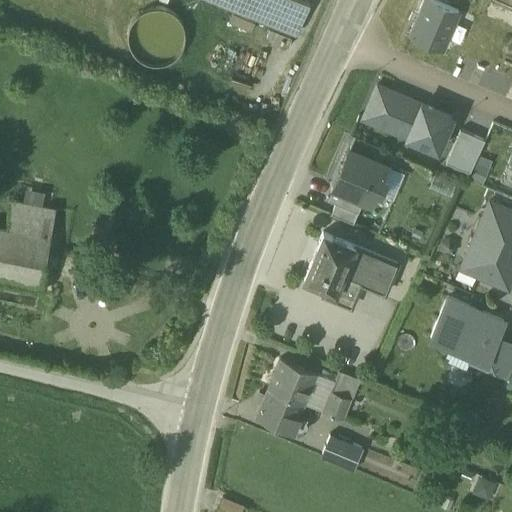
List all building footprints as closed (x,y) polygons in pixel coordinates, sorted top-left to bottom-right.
[(238,0),(215,0),(235,8),(238,0)] [(309,1),(304,0),(238,0),(235,8),(296,33),(309,1)] [(458,9),(436,0),(424,0),(410,35),(442,48),(458,9)] [(184,45),(186,34),(184,23),(177,13),(168,7),(157,5),(146,8),(137,14),(130,23),(128,34),(131,45),(137,55),(147,61),(158,63),(169,61),(178,54),(184,45)] [(421,102),(386,87),(376,83),(362,117),(406,136),(421,102)] [(451,115),(421,102),(406,136),(437,149),(451,115)] [(484,138),(460,128),(445,161),(452,164),(469,171),(484,138)] [(349,145),(339,167),(381,185),(391,162),(349,145)] [(486,166),(476,162),(470,176),(480,180),(486,166)] [(339,167),(330,190),(372,207),(381,185),(339,167)] [(56,206),(13,198),(8,225),(51,233),(56,206)] [(511,273),(511,209),(489,200),(461,266),(507,285),(511,273)] [(8,225),(0,223),(0,279),(36,287),(35,291),(39,292),(51,233),(8,225)] [(356,243),(323,229),(303,277),(327,287),(325,291),(353,303),(362,282),(342,274),(356,243)] [(398,261),(356,243),(342,274),(362,282),(385,292),(398,261)] [(503,319),(447,295),(430,336),(472,354),(469,359),(484,365),(503,319)] [(315,372),(280,357),(267,387),(303,402),(315,372)] [(358,378),(338,370),(334,380),(330,390),(350,398),(358,378)] [(315,372),(303,402),(322,410),(334,380),(315,372)] [(303,402),(267,387),(255,416),(296,433),(304,430),(307,424),(303,416),(298,414),(303,402)] [(350,398),(330,390),(322,410),(341,418),(350,398)] [(363,447),(329,433),(320,455),(353,469),(363,447)] [(490,497),(497,480),(476,472),(470,490),(490,497)] [(239,511),(243,505),(223,497),(218,507),(230,511),(239,511)]
